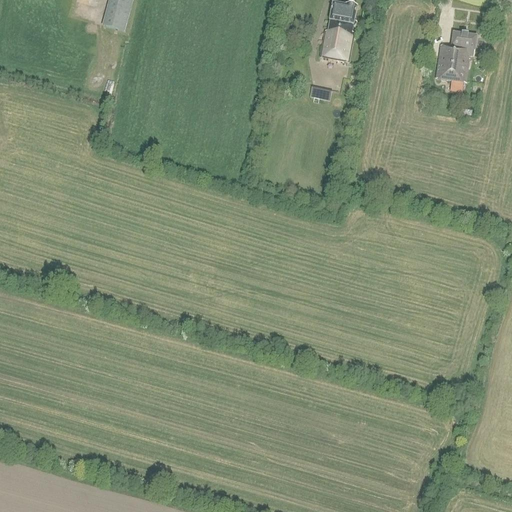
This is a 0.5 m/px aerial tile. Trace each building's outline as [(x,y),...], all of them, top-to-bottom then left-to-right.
[(124,35),(133,3),(121,0),(112,0),(105,29),(124,35)] [(348,5),(347,7),(333,5),(328,32),(325,31),(321,59),(350,63),(355,34),(353,33),(358,7),(348,5)] [(473,58),(476,38),(453,34),(450,47),(440,46),(435,79),(464,84),(468,60),(466,60),(467,57),(473,58)] [(311,97),(331,102),(333,93),(313,88),(311,97)] [(462,108),(461,116),(471,117),(472,109),(462,108)]
